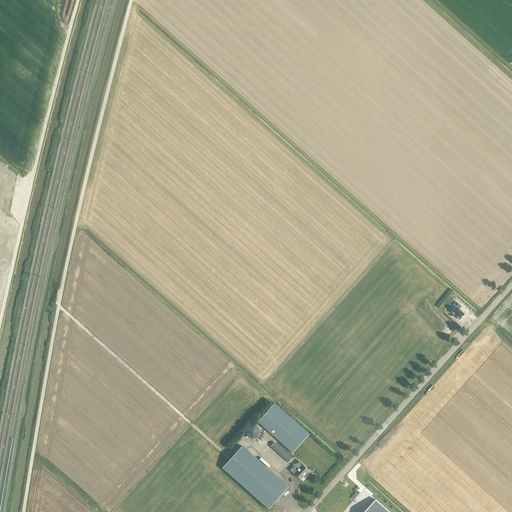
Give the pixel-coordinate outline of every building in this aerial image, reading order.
[(451,312),(460,320),(465,314),(459,309),(462,307),(457,302),(454,305),(456,307),(451,312)] [(292,453),(309,434),(275,403),(257,422),(292,453)] [(258,437),(260,430),(254,425),(247,428),(246,435),(252,440),(258,437)] [(289,463),(292,459),(274,442),(271,446),(289,463)] [(242,445),(232,457),(222,468),(268,509),(275,502),(274,502),(290,484),(261,458),(259,460),(242,445)] [(293,473),(293,472),(301,480),(309,471),(302,465),(303,464),(298,460),(295,464),(294,464),(293,465),(293,466),(290,470),(293,473)] [(389,511),(376,500),(365,511),(389,511)]
